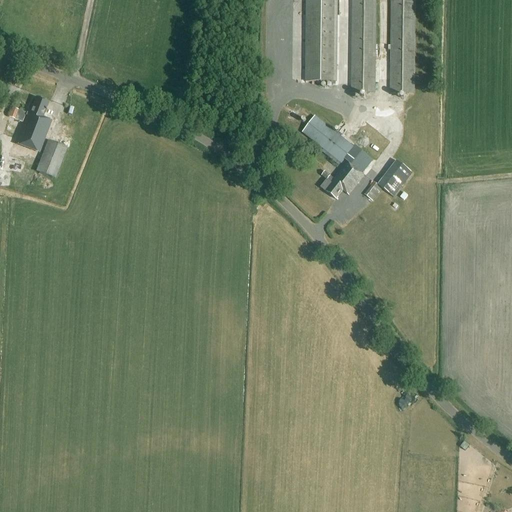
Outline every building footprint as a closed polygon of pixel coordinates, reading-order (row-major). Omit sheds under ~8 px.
[(337,1),(307,1),(306,83),(337,83),(337,1)] [(352,1),(351,94),(374,94),(375,1),(352,1)] [(391,1),(390,95),(413,95),(414,2),(391,1)] [(44,151),(40,149),(51,122),(42,118),(48,104),(35,99),(30,113),(28,113),(27,115),(23,113),(12,109),(9,118),(24,124),(11,157),(38,168),(36,172),(55,179),(67,149),(48,142),(44,151)] [(359,132),(349,144),(314,117),(302,133),(344,167),(334,180),(325,172),(321,176),(327,181),(320,188),(336,200),(343,192),(348,196),(365,176),(364,175),(370,168),(370,169),(390,143),(365,123),(359,132)] [(83,124),(77,135),(87,139),(92,129),(83,124)] [(396,162),(378,186),(374,183),(364,196),(372,202),(382,189),(394,198),(412,174),(396,162)]
